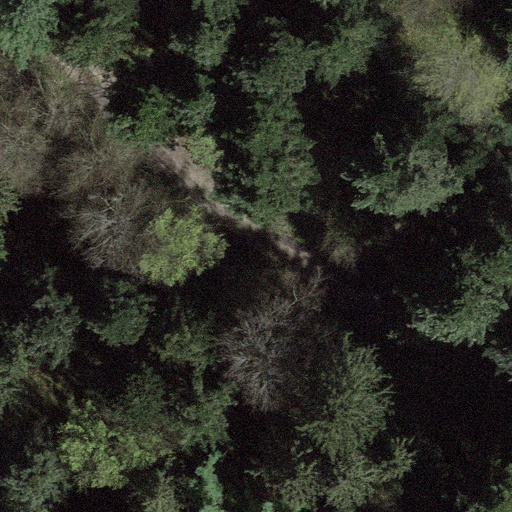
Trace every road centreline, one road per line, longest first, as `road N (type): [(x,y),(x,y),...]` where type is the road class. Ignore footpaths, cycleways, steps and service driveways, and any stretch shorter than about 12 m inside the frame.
road 1 (track): [(329,284),(151,112)]
road 2 (track): [(511,373),(329,284)]
road 3 (track): [(329,284),(464,223),(511,212)]
road 4 (track): [(151,112),(36,0)]
